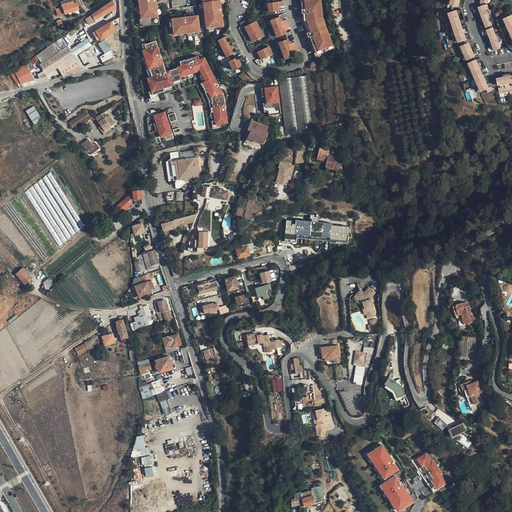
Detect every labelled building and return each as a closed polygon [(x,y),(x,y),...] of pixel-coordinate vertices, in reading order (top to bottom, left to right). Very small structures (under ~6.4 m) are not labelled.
[(40,0),(42,3),(49,2),(54,1),(56,9),(58,9),(63,7),(77,3),(76,0),(66,0),(62,1),(62,0),(61,1),(60,0),(40,0)] [(137,0),(138,5),(138,12),(139,17),(141,17),(141,24),(142,26),(158,25),(158,15),(157,11),(156,2),(160,2),(160,0),(137,0)] [(225,25),(222,0),(202,0),(203,2),(204,2),(205,12),(207,12),(207,13),(205,13),(207,27),(225,25)] [(114,10),(112,1),(93,14),(94,16),(92,17),(93,18),(94,17),(95,19),(114,10)] [(301,6),(320,4),(319,1),(314,2),(313,1),(306,2),(299,3),(301,15),(302,15),(301,6)] [(63,7),(65,14),(77,10),(79,9),(78,4),(79,4),(78,2),(77,3),(63,7)] [(322,24),(320,4),(301,6),(302,15),(301,15),(297,15),(297,19),(301,18),(302,18),(303,27),(304,27),(308,38),(306,39),(303,40),(304,44),(308,43),(309,42),(315,58),(332,52),(322,24)] [(277,11),(277,7),(267,8),(268,16),(278,15),(277,11)] [(488,8),(480,10),(483,19),(483,21),(486,30),(493,29),(488,8)] [(452,11),(444,14),(448,27),(457,24),(456,21),(453,14),(452,11)] [(182,19),(183,25),(186,34),(198,33),(200,32),(198,15),(190,16),(190,18),(186,18),(185,15),(182,16),(182,19)] [(511,24),(508,16),(500,20),(506,33),(511,30),(511,24)] [(120,29),(120,17),(111,22),(117,31),(120,29)] [(183,25),(182,19),(179,19),(179,17),(171,18),(173,35),(186,34),(183,25)] [(279,26),(280,26),(279,21),(270,25),(276,42),(285,39),(283,34),(282,35),(279,26)] [(117,31),(111,22),(96,31),(102,40),(117,31)] [(286,24),(280,26),(279,26),(282,35),(283,34),(289,32),(286,24)] [(252,28),(249,29),(244,32),(251,46),(256,44),(259,42),(263,41),(255,26),(252,28)] [(457,26),(448,29),(453,43),(461,40),(460,37),(458,30),(457,27),(457,26)] [(99,42),(102,40),(96,31),(93,32),(99,42)] [(503,50),(494,31),(488,34),(492,43),(493,45),(497,53),(503,50)] [(63,36),(36,56),(48,74),(77,55),(63,36)] [(157,94),(165,91),(165,88),(172,86),(175,85),(171,71),(168,72),(158,41),(150,44),(147,45),(149,49),(146,50),(145,50),(147,57),(149,57),(150,62),(149,62),(153,76),(152,77),(153,81),(150,82),(153,91),(154,95),(157,94)] [(227,47),(224,41),(217,45),(225,62),(233,58),(230,52),(227,47)] [(333,54),(332,52),(315,58),(309,42),(308,43),(315,61),(333,54)] [(293,61),(292,57),(290,57),(287,49),(289,48),(287,44),(278,47),(285,64),(293,61)] [(290,57),(292,57),(298,54),(295,46),(289,48),(287,49),(290,57)] [(474,49),(473,46),(464,50),(471,63),(479,59),(477,56),(474,49)] [(264,52),(261,54),(256,56),(260,64),(275,57),(271,49),(264,52)] [(84,65),(78,57),(67,63),(72,72),(80,69),(84,67),(85,67),(85,66),(84,65)] [(178,67),(178,69),(181,78),(193,74),(193,73),(197,72),(196,71),(202,69),(205,76),(204,76),(208,82),(205,84),(208,89),(206,90),(208,94),(210,93),(214,101),(227,97),(213,71),(206,59),(201,60),(199,57),(181,62),(183,66),(178,67)] [(232,75),(239,71),(236,66),(235,63),(227,66),(232,75)] [(481,63),(472,67),(479,80),(487,76),(486,73),(482,66),(481,63)] [(26,64),(13,73),(20,81),(36,77),(26,64)] [(178,69),(171,71),(175,85),(183,83),(181,78),(178,69)] [(511,76),(500,79),(501,86),(502,86),(504,94),(511,92),(511,76)] [(490,81),(488,78),(480,82),(486,95),(494,91),(493,87),(490,81)] [(208,89),(205,84),(202,85),(211,102),(214,101),(210,93),(208,94),(206,90),(208,89)] [(281,87),(268,88),(269,97),(269,101),(283,99),(281,87)] [(283,102),(270,104),(271,112),(272,116),(285,115),(283,102)] [(230,124),(227,104),(215,105),(215,109),(214,109),(214,113),(216,113),(217,119),(217,121),(218,126),(222,125),(230,124)] [(35,105),(26,110),(35,124),(43,120),(35,105)] [(166,112),(158,114),(155,115),(157,122),(156,122),(158,130),(159,130),(161,137),(164,136),(165,141),(172,139),(170,127),(168,128),(166,121),(168,120),(166,112)] [(102,114),(96,118),(99,122),(102,126),(104,130),(115,123),(109,115),(107,117),(106,116),(105,115),(104,116),(102,114)] [(175,114),(169,116),(170,123),(177,122),(175,114)] [(218,126),(217,121),(214,122),(215,129),(223,128),(222,125),(218,126)] [(250,128),(252,130),(259,133),(255,140),(263,143),(267,134),(264,132),(266,128),(252,122),(250,128)] [(248,139),(252,130),(250,128),(243,143),(261,151),(271,130),(266,128),(264,132),(267,134),(263,143),(255,140),(255,141),(248,139)] [(259,133),(252,130),(248,139),(255,141),(255,140),(259,133)] [(97,142),(94,144),(89,138),(82,144),(91,155),(101,147),(97,142)] [(328,160),(327,165),(326,167),(335,169),(338,157),(331,155),(329,155),(331,150),(320,147),(317,159),(325,161),(326,160),(328,160)] [(188,157),(177,158),(179,171),(180,171),(181,172),(190,171),(188,157)] [(191,174),(190,171),(181,172),(180,171),(179,171),(177,158),(170,160),(173,177),(177,177),(178,178),(191,176),(191,174)] [(279,170),(278,174),(281,175),(279,184),(288,186),(291,169),(279,166),(278,169),(279,170)] [(216,187),(204,185),(202,195),(214,198),(216,187)] [(134,200),(137,200),(138,205),(143,204),(140,190),(132,192),(132,193),(130,194),(119,205),(124,210),(131,204),(132,202),(132,200),(134,200)] [(197,214),(162,223),(164,231),(177,227),(178,227),(178,226),(195,221),(197,214)] [(355,218),(355,232),(370,233),(371,216),(362,216),(362,218),(355,218)] [(348,242),(349,226),(333,225),(333,222),(296,220),(296,224),(291,223),(292,220),(287,219),(286,232),(298,233),(298,239),(348,242)] [(145,231),(143,224),(140,224),(133,226),(136,235),(145,231)] [(277,241),(275,234),(260,239),(261,243),(268,241),(269,244),(277,241)] [(209,247),(209,240),(198,239),(198,247),(209,247)] [(251,255),(248,245),(237,248),(239,258),(251,255)] [(158,262),(155,250),(148,252),(144,254),(146,261),(151,259),(153,264),(158,262)] [(175,277),(181,275),(179,267),(172,269),(175,277)] [(31,278),(28,275),(23,268),(15,275),(24,284),(31,278)] [(260,272),(263,283),(273,281),(270,270),(260,272)] [(134,279),(134,281),(139,296),(151,292),(150,289),(149,285),(146,275),(134,279)] [(239,288),(236,277),(226,279),(229,291),(239,288)] [(270,298),(267,290),(272,289),(270,283),(256,287),(259,301),(270,298)] [(218,290),(217,284),(203,287),(204,293),(218,290)] [(365,311),(368,317),(372,315),(371,311),(372,310),(370,305),(369,305),(368,301),(367,302),(365,295),(367,294),(368,293),(364,288),(359,293),(355,290),(353,292),(357,296),(356,298),(358,300),(363,312),(365,311)] [(237,305),(247,302),(245,293),(235,296),(237,305)] [(474,309),(475,303),(472,302),(472,298),(462,297),(461,306),(465,307),(464,311),(464,318),(474,320),(474,314),(473,314),(473,309),(474,309)] [(166,300),(158,303),(161,312),(163,312),(166,321),(169,320),(170,323),(174,322),(173,319),(171,319),(166,300)] [(140,315),(135,317),(137,328),(152,324),(150,314),(146,315),(145,309),(139,311),(140,315)] [(128,337),(123,320),(116,322),(121,338),(128,337)] [(260,336),(259,333),(254,334),(253,331),(243,334),(246,345),(254,343),(255,347),(261,345),(262,348),(264,348),(266,354),(271,353),(271,351),(275,350),(274,342),(269,343),(267,334),(260,336)] [(115,342),(112,333),(103,336),(105,345),(115,342)] [(178,350),(180,349),(179,346),(182,344),(181,341),(182,340),(182,338),(180,338),(179,335),(179,334),(164,338),(166,347),(167,347),(171,346),(172,348),(176,346),(178,350)] [(87,350),(84,343),(76,347),(79,354),(87,350)] [(336,360),(334,345),(318,347),(319,358),(321,358),(321,361),(324,361),(336,360)] [(365,352),(356,350),(353,364),(370,367),(373,347),(366,346),(365,352)] [(216,354),(214,348),(204,351),(207,361),(212,359),(211,356),(216,354)] [(182,354),(181,349),(180,349),(178,350),(169,352),(171,358),(182,354)] [(156,365),(157,369),(159,368),(160,373),(173,368),(172,363),(173,363),(172,360),(171,360),(169,356),(156,360),(158,365),(156,365)] [(303,372),(302,365),(299,365),(298,358),(294,359),(295,373),(303,372)] [(151,366),(149,360),(139,363),(140,369),(151,366)] [(363,384),(364,366),(355,365),(354,383),(363,384)] [(77,382),(81,382),(81,378),(88,377),(88,366),(76,367),(77,382)] [(192,366),(185,368),(187,375),(194,373),(192,366)] [(390,377),(385,383),(402,396),(407,390),(390,377)] [(274,392),(283,391),(282,378),(273,378),(274,392)] [(151,396),(163,392),(158,380),(146,384),(151,396)] [(479,382),(473,384),(469,386),(468,384),(462,386),(466,392),(467,392),(474,409),(480,406),(479,405),(484,403),(480,395),(484,393),(479,382)] [(322,385),(321,385),(313,386),(313,391),(314,396),(314,402),(319,401),(319,403),(324,403),(322,385)] [(167,399),(171,398),(167,390),(157,395),(163,409),(169,406),(167,399)] [(403,406),(409,405),(407,396),(401,398),(403,406)] [(232,416),(231,408),(223,410),(225,417),(232,416)] [(330,430),(328,420),(325,421),(324,419),(322,410),(319,410),(319,414),(317,415),(318,420),(314,421),(316,427),(317,427),(318,431),(317,437),(322,438),(324,431),(330,430)] [(439,417),(435,422),(443,429),(448,424),(439,417)] [(464,422),(449,429),(453,438),(460,435),(459,433),(467,430),(464,422)] [(134,436),(136,456),(151,454),(151,446),(146,447),(145,435),(134,436)] [(166,444),(167,451),(176,449),(175,442),(166,444)] [(383,446),(370,454),(386,477),(399,469),(383,446)] [(439,486),(420,457),(428,452),(427,450),(413,459),(435,492),(449,483),(448,481),(439,486)] [(433,460),(428,452),(420,457),(439,486),(448,481),(443,473),(445,472),(435,458),(433,460)] [(144,456),(145,475),(154,475),(152,455),(144,456)] [(382,485),(397,476),(397,474),(381,484),(399,511),(415,501),(413,500),(399,510),(382,485)] [(397,476),(382,485),(399,510),(413,500),(397,476)] [(303,497),(302,498),(303,502),(305,507),(312,505),(323,501),(319,487),(302,492),(303,497)] [(302,498),(301,493),(291,495),(293,501),(291,501),(293,506),(303,502),(302,498)]
